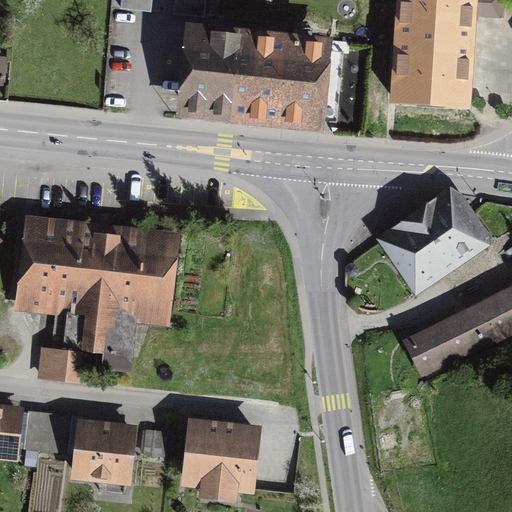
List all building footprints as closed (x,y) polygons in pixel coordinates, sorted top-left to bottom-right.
[(176,13),(175,0),(155,0),(155,12),(176,13)] [(177,0),(177,13),(209,14),(209,0),(177,0)] [(471,0),(401,0),(395,100),(465,104),(471,0)] [(473,0),(473,13),(503,13),(503,0),(473,0)] [(195,36),(187,108),(314,120),(320,49),(195,36)] [(457,198),(393,242),(423,283),(434,275),(430,271),(483,234),(457,198)] [(167,245),(33,230),(26,296),(160,311),(167,245)] [(494,351),(511,342),(511,289),(510,290),(511,293),(511,295),(411,345),(422,367),(487,336),(494,351)] [(45,353),(42,376),(77,380),(80,357),(85,358),(87,346),(108,348),(106,367),(129,370),(134,323),(111,321),(111,317),(66,312),(61,354),(45,353)] [(18,412),(0,409),(0,454),(13,456),(18,412)] [(40,441),(43,413),(30,412),(26,448),(39,449),(40,441)] [(43,413),(40,441),(39,449),(68,452),(72,416),(43,413)] [(76,474),(126,480),(132,430),(82,424),(76,474)] [(256,431),(193,424),(187,481),(247,488),(249,488),(256,431)] [(162,433),(147,432),(144,454),(159,456),(162,433)]
